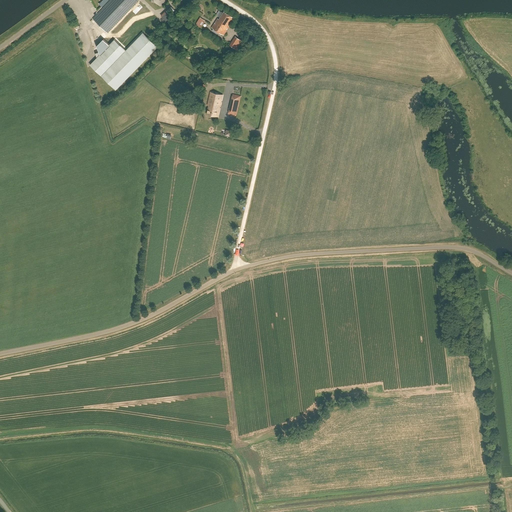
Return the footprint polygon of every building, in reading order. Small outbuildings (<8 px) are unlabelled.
[(108,33),(138,1),(137,0),(111,0),(93,19),(108,33)] [(90,65),(102,76),(116,90),(158,47),(143,33),(157,18),(140,2),(104,40),(109,45),(100,55),(99,52),(95,53),(97,58),(90,65)] [(233,17),(224,12),(223,13),(221,12),(218,16),(220,17),(219,20),(217,19),(211,27),(223,35),(229,26),(227,25),(233,17)] [(205,21),(200,18),(196,24),(200,28),(205,21)] [(242,41),(235,37),(230,45),(236,50),(242,41)] [(218,117),(223,95),(211,92),(208,105),(209,105),(207,114),(218,117)] [(241,96),(233,94),(229,114),(236,115),(241,96)]
